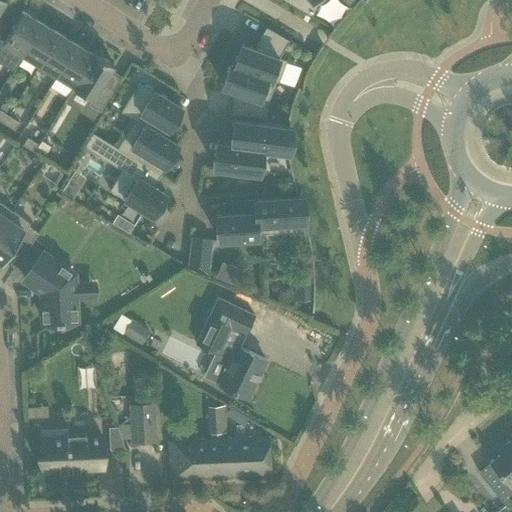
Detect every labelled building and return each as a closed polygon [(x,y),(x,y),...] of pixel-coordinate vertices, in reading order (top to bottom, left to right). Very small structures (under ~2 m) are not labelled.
[(283,0),(311,16),(318,5),(323,0),(283,0)] [(21,11),(3,40),(0,38),(0,62),(12,70),(18,62),(23,53),(22,53),(41,23),(21,11)] [(58,34),(41,23),(22,53),(23,53),(39,64),(58,34)] [(241,44),(233,64),(233,65),(275,80),(274,81),(278,82),(286,60),(278,57),(288,40),(265,27),(253,48),(241,44)] [(58,34),(39,64),(57,75),(75,44),(58,34)] [(92,54),(75,44),(57,75),(73,85),(72,87),(73,87),(94,53),(93,52),(92,54)] [(113,65),(94,53),(73,87),(91,98),(88,103),(100,111),(112,90),(102,84),(113,65)] [(233,65),(233,64),(230,63),(221,85),(234,89),(230,113),(264,118),(267,100),(274,81),(275,80),(233,65)] [(164,137),(165,136),(182,108),(144,85),(135,100),(129,97),(120,111),(134,120),(134,119),(164,137)] [(18,122),(7,115),(2,122),(14,129),(18,122)] [(286,125),(254,121),(234,118),(231,142),(251,145),(251,146),(262,147),(262,148),(281,151),(289,152),(292,126),(286,125)] [(134,119),(134,120),(117,147),(160,174),(178,145),(165,136),(164,137),(134,119)] [(160,174),(117,147),(92,133),(84,147),(122,170),(109,190),(153,217),(167,194),(153,186),(160,174)] [(38,144),(27,137),(22,145),(33,151),(38,144)] [(251,145),(231,142),(230,142),(216,140),(213,166),(259,172),(262,148),(262,147),(251,146),(251,145)] [(41,141),(35,150),(44,155),(50,146),(41,141)] [(66,183),(61,191),(72,198),(77,190),(66,183)] [(303,195),(298,196),(290,196),(254,198),(255,211),(257,234),(292,232),(291,222),(298,222),(305,221),(303,195)] [(0,226),(11,210),(0,202),(0,226)] [(11,210),(0,226),(0,262),(1,264),(20,237),(30,244),(37,233),(27,226),(30,223),(11,210)] [(255,211),(216,213),(218,240),(258,237),(257,234),(255,211)] [(116,214),(111,222),(129,233),(134,224),(116,214)] [(209,274),(214,238),(192,235),(188,266),(209,274)] [(75,321),(73,274),(41,252),(23,278),(42,292),(43,323),(75,321)] [(310,275),(295,276),(296,300),(310,300),(310,275)] [(208,316),(196,344),(214,352),(217,354),(217,353),(230,360),(219,384),(219,385),(247,398),(265,360),(237,346),(236,347),(223,341),(230,327),(245,334),(254,315),(217,297),(208,316)] [(131,319),(122,334),(141,345),(149,330),(131,319)] [(155,404),(129,405),(130,441),(156,441),(155,404)] [(208,405),(207,431),(225,432),(226,406),(208,405)] [(39,406),(27,407),(27,417),(40,417),(39,406)] [(67,426),(41,428),(43,470),(103,467),(101,434),(68,436),(67,426)] [(109,449),(125,448),(117,426),(108,426),(109,449)] [(168,440),(170,477),(270,473),(269,436),(168,440)] [(500,454),(489,462),(502,478),(491,487),(503,502),(507,507),(511,503),(511,438),(506,443),(508,447),(500,454)]
